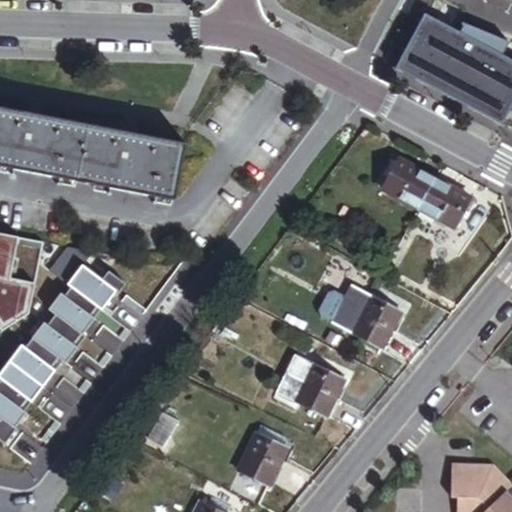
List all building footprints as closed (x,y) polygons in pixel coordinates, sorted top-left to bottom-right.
[(511,110),(511,60),(503,56),(508,46),(464,29),(462,34),(426,16),(397,71),(504,126),(511,110)] [(185,147),(0,110),(0,166),(175,201),(185,147)] [(418,211),(435,181),(398,161),(393,159),(384,177),(388,179),(381,191),(418,211)] [(455,231),(471,202),(435,181),(418,211),(455,231)] [(0,237),(44,246),(45,244),(0,235),(0,237)] [(44,246),(0,237),(0,252),(41,260),(44,246)] [(0,321),(6,331),(31,315),(41,260),(0,252),(0,321)] [(82,263),(68,283),(71,286),(74,287),(74,286),(105,309),(115,296),(116,296),(126,283),(109,269),(102,278),(82,263)] [(104,310),(105,309),(74,286),(74,287),(71,286),(64,294),(61,292),(48,308),(55,313),(58,315),(58,314),(84,334),(103,310),(104,310)] [(402,314),(372,298),(372,299),(351,288),(346,298),(331,289),(326,291),(315,311),(317,316),(382,351),(402,314)] [(79,343),(85,335),(84,334),(58,314),(58,315),(55,313),(34,339),(65,362),(64,363),(67,365),(82,346),(79,343)] [(341,340),(331,335),(326,343),(337,349),(341,340)] [(64,363),(65,362),(34,339),(27,348),(24,345),(11,362),(45,387),(58,371),(61,373),(67,365),(64,363)] [(344,379),(296,355),(276,395),(324,419),(344,379)] [(0,393),(26,413),(45,387),(11,362),(0,376),(0,377),(3,380),(0,383),(0,393)] [(26,413),(0,393),(0,439),(7,445),(19,429),(17,427),(28,414),(26,413)] [(178,422),(163,414),(148,441),(163,449),(178,422)] [(237,473),(268,488),(287,450),(257,435),(237,473)] [(486,511),(506,493),(511,488),(493,468),(453,466),(452,499),(458,499),(457,511),(486,511)] [(511,511),(511,499),(506,493),(486,511),(511,511)] [(232,511),(212,502),(209,508),(217,511),(232,511)]
